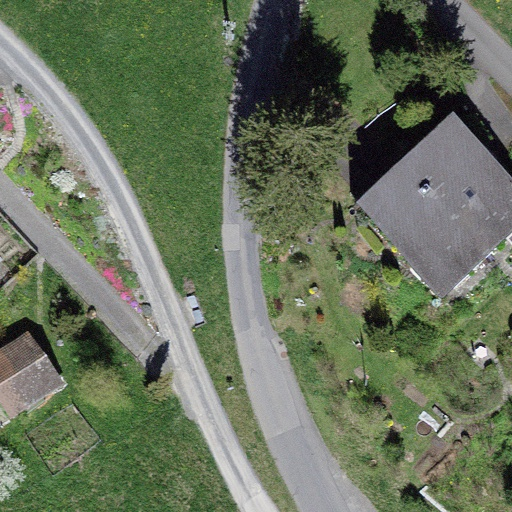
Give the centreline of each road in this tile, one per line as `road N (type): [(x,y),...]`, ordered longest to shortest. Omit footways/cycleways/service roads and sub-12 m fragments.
road 1 (track): [(261,511),(90,145),(0,40)]
road 2 (unclassified): [(272,0),(241,162),(244,277),(268,382),(324,511)]
